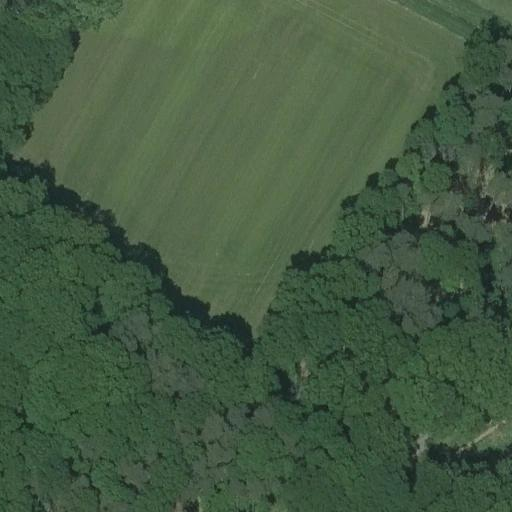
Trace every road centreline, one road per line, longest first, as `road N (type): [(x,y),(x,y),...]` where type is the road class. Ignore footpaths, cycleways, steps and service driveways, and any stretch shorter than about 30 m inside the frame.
road 1 (unclassified): [(321,511),(511,388)]
road 2 (track): [(75,0),(0,130)]
